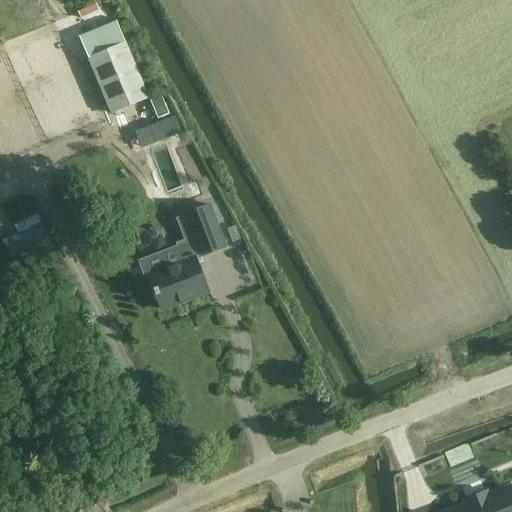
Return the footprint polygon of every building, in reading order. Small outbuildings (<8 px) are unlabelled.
[(102,4),(84,11),(86,17),(87,18),(105,11),(105,9),(102,4)] [(150,98),(117,21),(79,37),(87,56),(84,58),(108,116),(150,98)] [(161,93),(150,98),(159,120),(170,115),(161,93)] [(166,268),(149,274),(163,309),(208,292),(195,257),(199,255),(200,257),(226,247),(215,219),(211,207),(210,206),(184,216),(184,217),(178,219),(187,243),(160,253),(166,268)] [(41,226),(4,244),(16,268),(53,250),(41,226)] [(473,502),(449,511),(511,511),(511,487),(491,496),(489,491),(471,498),(473,502)]
